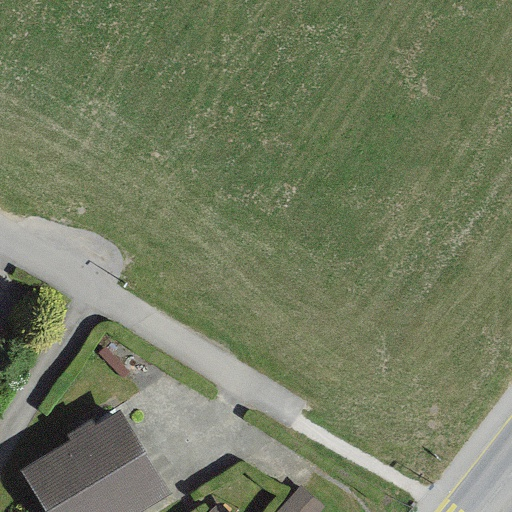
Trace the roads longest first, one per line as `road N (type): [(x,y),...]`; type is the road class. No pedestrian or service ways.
road 1 (residential): [(0,457),(104,302)]
road 2 (residential): [(104,302),(251,395)]
road 3 (residential): [(0,236),(104,302)]
